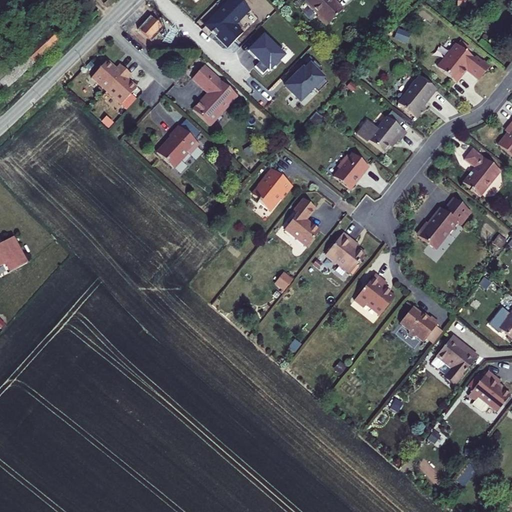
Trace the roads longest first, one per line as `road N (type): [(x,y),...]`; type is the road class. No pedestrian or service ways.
road 1 (unclassified): [(372,219),(441,131),(492,104),(511,81)]
road 2 (tertiary): [(104,24),(0,128)]
